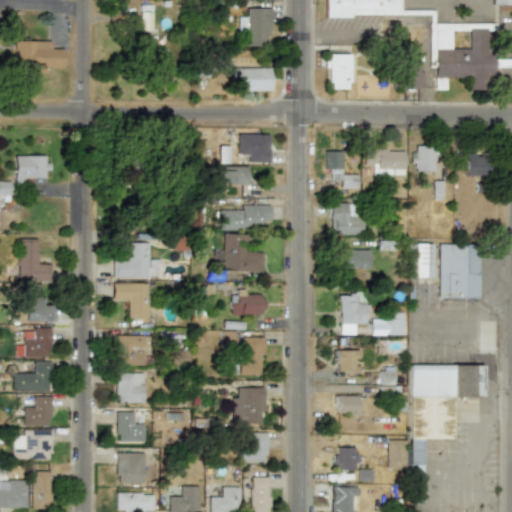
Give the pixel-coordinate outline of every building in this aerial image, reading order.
[(322,0),(322,16),(398,15),(398,0),(322,0)] [(151,4),(139,4),(139,30),(150,31),(151,4)] [(237,17),(237,33),(244,33),(243,46),(263,46),(264,36),(268,36),(268,8),(245,8),(244,17),(237,17)] [(432,78),(467,77),(468,90),(484,90),(483,76),(491,76),(490,55),(484,55),(483,26),(465,27),(466,48),(449,49),(448,31),(459,30),(458,23),(427,24),(428,49),(431,49),(432,78)] [(420,43),(419,27),(392,27),(392,44),(420,43)] [(47,41),(12,40),(12,66),(21,66),(21,80),(37,81),(37,67),(60,67),(61,49),(47,48),(47,41)] [(346,54),(325,54),(325,89),(346,89),(346,54)] [(416,56),(399,56),(400,88),(421,88),(421,72),(417,72),(416,56)] [(267,67),(229,68),(229,91),(268,90),(267,67)] [(267,135),(235,134),(235,154),(245,154),(245,162),(266,162),(267,135)] [(412,171),(431,171),(431,146),(410,146),(411,163),(412,163),(412,171)] [(360,165),(370,165),(370,174),(401,174),(401,149),(360,149),(360,165)] [(339,152),(322,151),(321,169),(327,169),(327,181),(337,181),(337,188),(354,188),(354,174),(338,174),(339,152)] [(486,154),(462,155),(462,176),(486,175),(486,154)] [(44,156),(12,156),(12,184),(21,184),(21,178),(44,178),(44,156)] [(245,166),(212,166),(212,184),(245,184),(245,166)] [(0,197),(7,198),(8,181),(0,181),(0,197)] [(344,203),(327,203),(327,234),(358,235),(359,216),(344,216),(344,203)] [(238,205),(238,210),(216,210),(216,229),(259,229),(258,221),(267,221),(267,205),(238,205)] [(259,272),(260,252),(242,252),(242,234),(220,234),(220,251),(214,251),(214,271),(259,272)] [(35,264),(34,238),(15,239),(16,282),(48,281),(47,263),(35,264)] [(182,247),(179,247),(179,240),(169,240),(169,250),(182,249),(182,247)] [(145,242),(125,242),(125,261),(112,261),(112,277),(157,277),(157,261),(146,261),(145,242)] [(434,298),(474,298),(475,244),(435,243),(434,298)] [(429,244),(411,244),(411,277),(429,277),(429,244)] [(366,268),(366,249),(331,250),(331,268),(366,268)] [(146,297),(151,297),(152,283),(110,282),(110,299),(126,300),(125,318),(145,318),(146,297)] [(242,294),(242,291),(228,290),(228,314),(260,314),(260,294),(242,294)] [(362,323),(361,295),(336,295),(337,334),(352,334),(352,323),(362,323)] [(22,321),(47,321),(47,298),(22,298),(22,321)] [(368,335),(400,335),(400,313),(383,313),(383,319),(368,319),(368,335)] [(48,328),(30,328),(30,331),(20,331),(20,356),(47,357),(48,328)] [(151,336),(115,335),(114,365),(150,365),(151,336)] [(259,375),(259,337),(235,336),(234,375),(259,375)] [(186,366),(185,350),(168,350),(168,367),(186,366)] [(354,350),(333,350),(333,372),(354,372),(354,350)] [(47,361),(31,361),(31,373),(10,373),(10,391),(47,392),(47,361)] [(378,385),(391,385),(390,368),(378,369),(378,385)] [(113,373),(113,395),(120,395),(120,401),(141,401),(141,373),(113,373)] [(257,424),(257,412),(261,412),(261,387),(234,387),(234,397),(230,397),(229,423),(257,424)] [(21,425),(48,425),(47,396),(31,396),(31,407),(20,407),(21,425)] [(355,414),(355,396),(333,396),(334,415),(355,414)] [(131,412),(114,412),(114,442),(141,442),(142,424),(131,424),(131,412)] [(48,430),(20,430),(20,436),(10,435),(9,459),(47,460),(48,430)] [(263,433),(239,432),(239,462),(263,462),(263,433)] [(403,440),(385,440),(384,468),(402,469),(403,440)] [(333,468),(352,468),(352,462),(354,462),(354,447),(333,448),(333,468)] [(141,452),(114,453),(114,483),(141,482),(141,452)] [(369,481),(369,469),(356,469),(356,481),(369,481)] [(28,509),(46,509),(47,471),(28,471),(28,509)] [(265,511),(266,477),(247,477),(247,511),(265,511)] [(0,508),(23,508),(24,481),(0,480),(0,508)] [(195,511),(195,486),(178,486),(178,496),(166,496),(166,511),(195,511)] [(235,511),(236,487),(218,486),(218,497),(206,496),(206,511),(235,511)] [(328,511),(349,511),(349,496),(355,496),(355,487),(329,487),(328,511)] [(150,510),(150,493),(113,493),(113,511),(150,510)]
